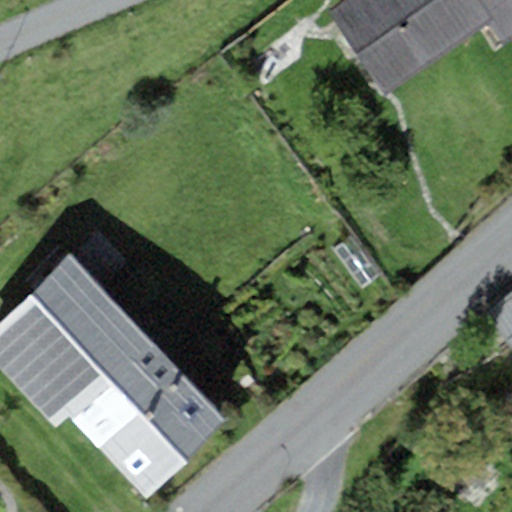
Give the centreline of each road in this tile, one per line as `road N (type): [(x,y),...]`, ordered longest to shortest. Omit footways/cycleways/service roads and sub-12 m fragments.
road 1 (residential): [(300,427),(511,243)]
road 2 (residential): [(201,511),(300,427)]
